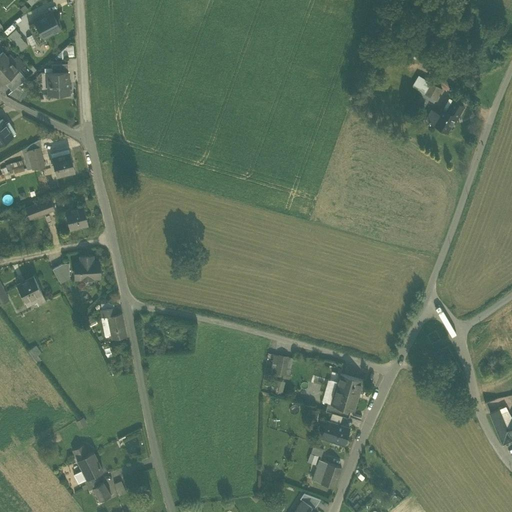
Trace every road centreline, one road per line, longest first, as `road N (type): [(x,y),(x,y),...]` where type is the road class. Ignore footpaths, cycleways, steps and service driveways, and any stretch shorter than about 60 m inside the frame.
road 1 (residential): [(128,304),(226,323),(390,372)]
road 2 (residential): [(429,294),(511,64)]
road 3 (residential): [(128,304),(171,511)]
road 4 (residential): [(87,140),(128,304)]
road 5 (residential): [(332,511),(390,372)]
road 6 (residential): [(511,465),(482,416),(459,330)]
road 7 (residential): [(80,0),(87,140)]
